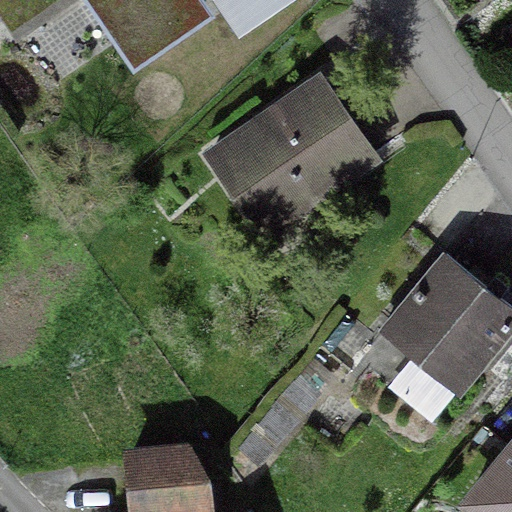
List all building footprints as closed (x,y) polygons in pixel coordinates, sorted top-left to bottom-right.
[(0,0),(0,24),(8,35),(59,0),(92,0),(133,59),(199,13),(189,0),(0,0)] [(309,200),(371,157),(322,86),(259,129),(256,125),(208,159),(254,226),(304,192),(309,200)] [(453,395),(511,322),(511,311),(444,256),(379,335),(453,395)] [(511,511),(511,448),(466,505),(475,511),(511,511)] [(185,452),(128,458),(133,511),(197,511),(204,511),(218,509),(216,486),(202,487),(202,481),(185,452)]
